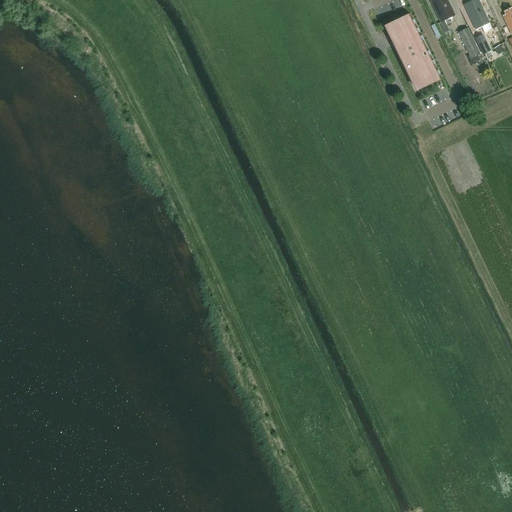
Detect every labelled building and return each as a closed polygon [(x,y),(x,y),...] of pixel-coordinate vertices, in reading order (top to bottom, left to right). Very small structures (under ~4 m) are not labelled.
[(431,0),(442,22),(444,21),(450,18),(456,15),(448,0),(431,0)] [(477,30),(490,24),(479,0),(474,0),(465,4),(477,30)] [(416,89),(440,78),(411,16),(390,26),(401,49),(398,50),(416,89)] [(442,22),(440,23),(445,34),(450,31),(446,24),(444,21),(442,22)] [(471,58),(481,53),(469,29),(459,33),(471,58)] [(483,34),(475,38),(483,55),(484,54),(485,54),(488,52),(490,51),(491,51),(483,34)]
